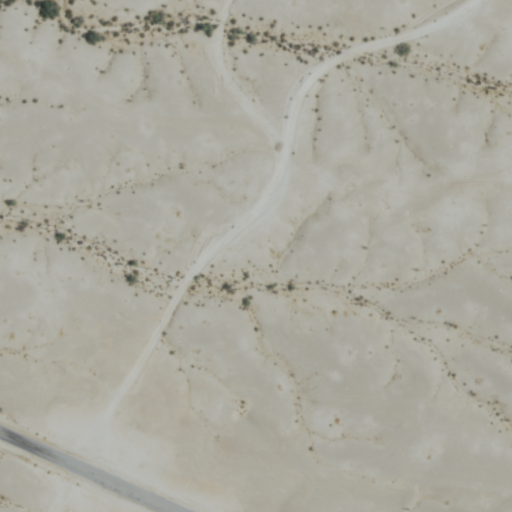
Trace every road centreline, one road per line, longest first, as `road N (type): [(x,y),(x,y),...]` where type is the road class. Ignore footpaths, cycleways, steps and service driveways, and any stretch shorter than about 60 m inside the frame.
road 1 (track): [(54,511),(204,263),(270,206),(293,116),(321,73),(435,34),(484,0)]
road 2 (secondary): [(172,511),(0,433)]
